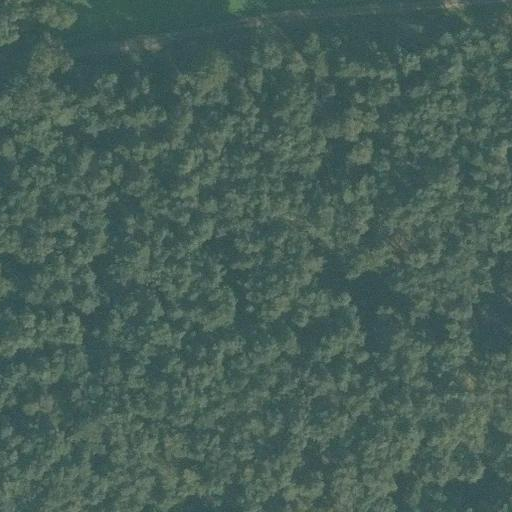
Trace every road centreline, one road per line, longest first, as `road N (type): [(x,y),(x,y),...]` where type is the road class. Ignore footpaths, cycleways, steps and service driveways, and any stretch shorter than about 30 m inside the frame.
road 1 (track): [(188,35),(511,5)]
road 2 (track): [(0,50),(188,35)]
